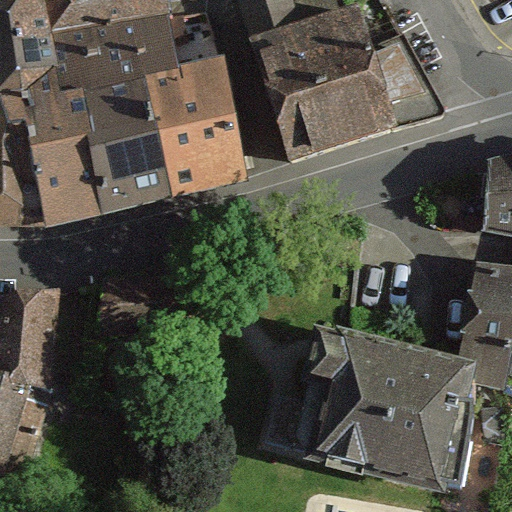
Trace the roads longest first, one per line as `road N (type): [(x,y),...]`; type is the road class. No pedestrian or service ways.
road 1 (residential): [(0,266),(99,263),(508,136)]
road 2 (residential): [(418,0),(508,136)]
